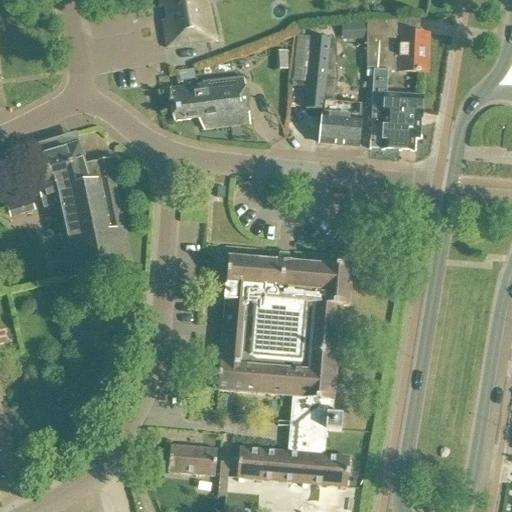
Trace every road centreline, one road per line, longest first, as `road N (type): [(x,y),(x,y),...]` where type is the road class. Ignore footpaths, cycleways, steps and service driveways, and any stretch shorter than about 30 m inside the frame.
road 1 (residential): [(30,511),(97,470),(135,419),(157,355),(172,156)]
road 2 (secondary): [(449,187),(400,511)]
road 3 (unclassified): [(449,187),(172,156)]
road 4 (secondary): [(465,511),(511,265)]
